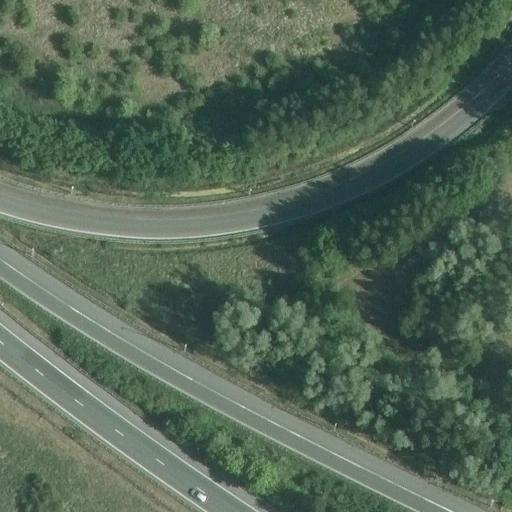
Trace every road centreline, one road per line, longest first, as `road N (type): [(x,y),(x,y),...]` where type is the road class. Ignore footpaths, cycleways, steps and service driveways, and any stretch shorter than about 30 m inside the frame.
road 1 (motorway): [(511,73),(392,172),(284,217),(144,229),(0,204)]
road 2 (motorway): [(433,511),(218,405),(0,268)]
road 3 (motorway): [(228,511),(0,344)]
